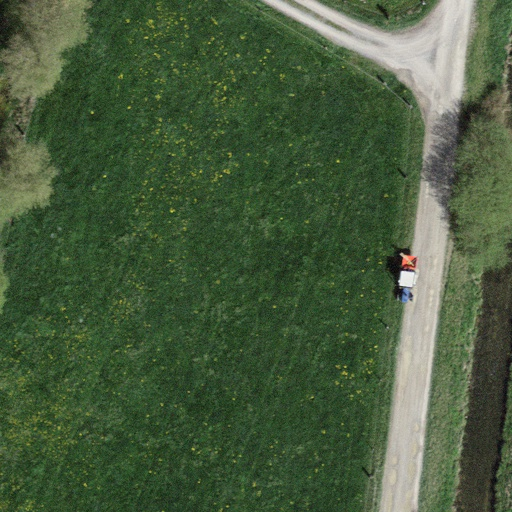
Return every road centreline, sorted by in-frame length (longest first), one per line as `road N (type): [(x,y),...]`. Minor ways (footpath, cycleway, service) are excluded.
road 1 (track): [(457,0),(398,511)]
road 2 (track): [(284,0),(446,72)]
